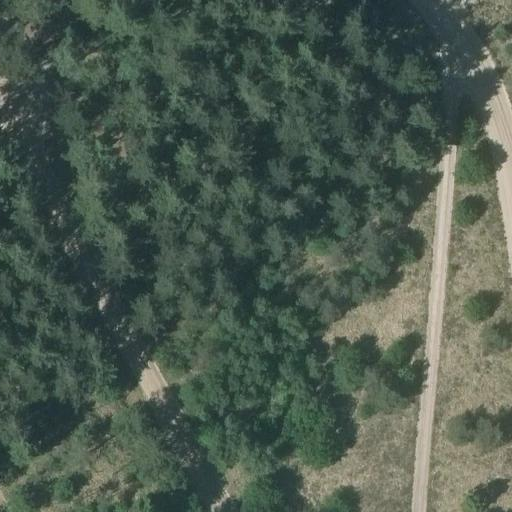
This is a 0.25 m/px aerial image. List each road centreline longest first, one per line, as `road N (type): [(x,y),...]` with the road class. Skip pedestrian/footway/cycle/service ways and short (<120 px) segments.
road 1 (unknown): [(0,97),(223,511)]
road 2 (unknown): [(416,511),(445,113),(469,53)]
road 3 (unknown): [(469,53),(503,146),(511,203)]
